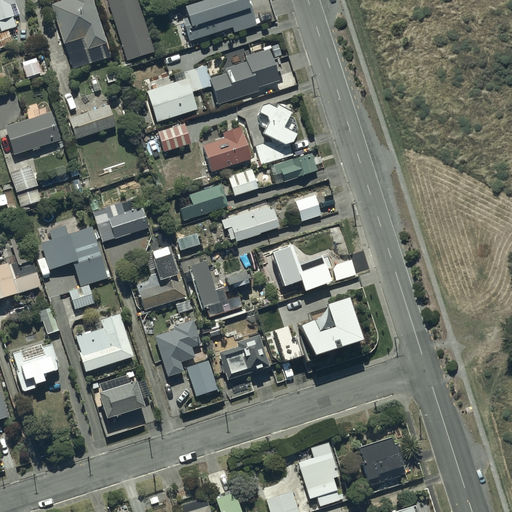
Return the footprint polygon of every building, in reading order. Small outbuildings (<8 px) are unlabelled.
[(0,0),(0,31),(1,31),(2,34),(17,29),(10,8),(16,6),(14,0),(0,0)] [(92,0),(71,0),(51,7),(73,73),(112,60),(92,0)] [(136,0),(119,0),(109,3),(128,64),(155,55),(136,0)] [(234,29),(235,34),(256,27),(246,0),(225,0),(216,3),(215,0),(169,0),(170,2),(176,0),(203,0),(205,4),(185,11),(188,19),(181,21),(189,44),(234,29)] [(7,33),(0,34),(0,49),(12,46),(7,33)] [(174,75),(177,84),(148,94),(157,123),(198,111),(193,94),(211,88),(217,107),(260,93),(259,90),(280,83),(269,50),(245,58),(246,63),(224,70),(226,75),(210,80),(206,68),(184,75),(183,72),(174,75)] [(23,69),(27,81),(43,76),(39,65),(37,61),(23,65),(24,69),(23,69)] [(116,129),(109,108),(71,121),(78,142),(116,129)] [(255,148),(261,168),(293,158),(291,150),(293,149),(298,139),(294,138),(298,131),(293,117),(278,109),(276,113),(269,109),(263,111),(260,118),(267,121),(270,128),(264,140),(271,144),(255,148)] [(52,116),(6,130),(15,158),(34,152),(34,154),(41,152),(41,150),(60,143),(52,116)] [(190,146),(184,127),(157,134),(163,154),(190,146)] [(225,141),(204,148),(212,174),(252,162),(241,129),(223,135),(225,141)] [(313,156),(271,169),(277,187),(318,173),(313,156)] [(38,189),(31,169),(11,175),(24,214),(31,211),(30,207),(42,203),(37,189),(38,189)] [(252,172),(229,179),(235,199),(258,191),(252,172)] [(81,191),(78,181),(61,186),(64,197),(81,191)] [(229,208),(222,187),(189,197),(192,207),(180,211),(184,222),(229,208)] [(317,194),(316,190),(293,197),(300,220),(321,214),(315,194),(317,194)] [(219,213),(221,219),(224,227),(227,226),(231,238),(235,237),(236,240),(260,232),(260,230),(278,224),(271,203),(251,210),(249,204),(219,213)] [(122,213),(119,204),(92,213),(102,243),(147,229),(140,207),(122,213)] [(67,237),(65,229),(50,233),(53,241),(41,244),(49,272),(73,264),(81,289),(112,279),(109,272),(106,273),(93,229),(67,237)] [(198,241),(195,231),(176,238),(179,248),(198,241)] [(0,271),(0,304),(43,290),(26,238),(11,242),(18,265),(0,271)] [(169,244),(149,250),(151,257),(150,258),(157,280),(149,283),(148,279),(135,283),(142,308),(185,294),(169,244)] [(319,252),(293,261),(297,273),(303,289),(329,279),(319,252)] [(221,311),(204,259),(189,264),(190,266),(187,267),(200,307),(206,305),(209,315),(221,311)] [(355,274),(351,262),(332,268),(337,281),(355,274)] [(279,298),(303,289),(297,273),(273,281),(279,298)] [(94,305),(88,287),(69,294),(75,312),(94,305)] [(310,315),(297,321),(310,350),(357,335),(343,292),(323,299),(331,323),(316,327),(310,315)] [(58,328),(51,306),(35,311),(38,320),(42,318),(46,332),(58,328)] [(140,316),(138,316),(144,334),(155,331),(149,310),(139,313),(140,316)] [(133,356),(119,313),(100,319),(101,321),(95,324),(96,329),(75,335),(80,351),(78,352),(84,372),(133,356)] [(200,342),(192,318),(173,324),(174,327),(153,334),(166,375),(183,370),(179,360),(194,355),(191,345),(200,342)] [(300,336),(296,318),(270,326),(281,363),(302,357),(296,337),(300,336)] [(217,320),(199,326),(202,333),(208,330),(210,336),(221,332),(217,320)] [(260,334),(237,341),(238,345),(217,351),(226,379),(269,365),(260,334)] [(57,362),(50,342),(42,345),(41,343),(12,351),(17,368),(16,368),(22,389),(36,385),(35,382),(45,379),(44,376),(44,375),(45,375),(45,374),(46,374),(46,373),(46,372),(46,371),(51,369),(52,369),(53,369),(54,369),(54,368),(55,368),(55,367),(56,367),(56,366),(57,366),(57,365),(57,364),(57,363),(57,362)] [(216,388),(207,359),(185,366),(194,395),(216,388)] [(128,380),(125,372),(97,381),(100,389),(97,390),(105,416),(143,404),(134,378),(128,380)] [(366,481),(403,470),(394,441),(391,442),(389,435),(357,444),(361,458),(359,458),(366,481)] [(336,476),(326,443),(308,449),(311,458),(296,463),(307,499),(315,497),(318,507),(338,501),(330,478),(336,476)] [(187,483),(173,488),(178,501),(192,496),(187,483)] [(240,511),(233,490),(214,496),(219,511),(240,511)] [(297,511),(290,491),(264,500),(268,511),(297,511)] [(210,511),(205,495),(179,504),(181,511),(210,511)] [(415,511),(413,503),(386,511),(415,511)]
